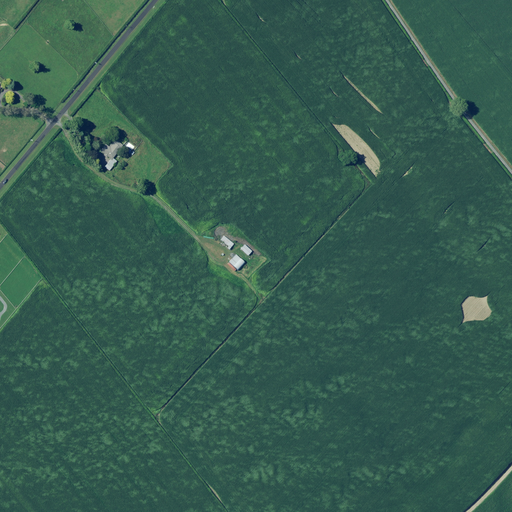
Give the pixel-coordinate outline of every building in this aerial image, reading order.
[(122,145),(114,139),(109,146),(105,144),(100,151),(104,154),(103,155),(106,157),(107,156),(111,160),(122,145)] [(109,171),(117,161),(113,158),(111,160),(110,159),(104,167),(109,171)] [(234,244),(223,236),(220,240),(228,246),(227,248),(229,250),(234,244)] [(251,251),(244,245),(240,249),(247,256),(251,251)] [(236,255),(229,262),(231,264),(230,266),(233,270),(235,268),(237,270),(244,263),(236,255)]
